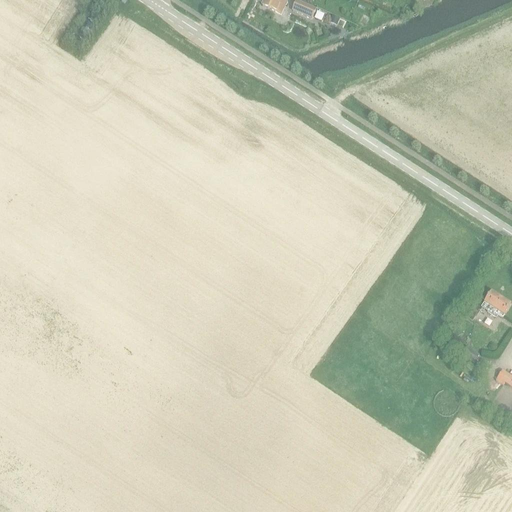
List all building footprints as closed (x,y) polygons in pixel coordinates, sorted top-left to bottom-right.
[(265,0),(262,7),(281,15),(287,2),(283,0),(265,0)] [(297,2),(293,12),(311,20),(315,11),(297,2)] [(322,7),(318,13),(323,16),(327,10),(322,7)] [(504,318),(511,305),(492,292),(483,307),(490,311),(489,313),(497,318),(499,315),(504,318)] [(475,364),(480,356),(468,348),(463,357),(475,364)] [(511,376),(503,371),(496,381),(504,386),(506,383),(511,386),(511,376)]
